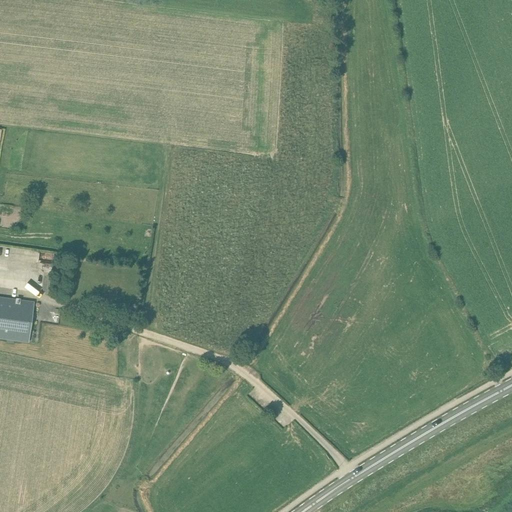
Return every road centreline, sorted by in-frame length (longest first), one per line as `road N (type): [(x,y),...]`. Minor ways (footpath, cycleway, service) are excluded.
road 1 (track): [(0,281),(239,366),(351,479)]
road 2 (primary): [(303,511),(511,384)]
